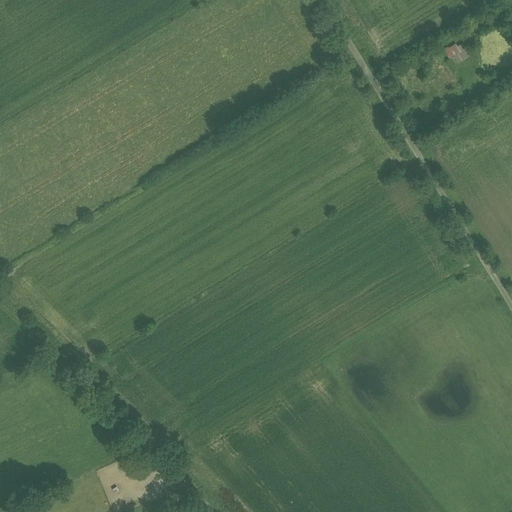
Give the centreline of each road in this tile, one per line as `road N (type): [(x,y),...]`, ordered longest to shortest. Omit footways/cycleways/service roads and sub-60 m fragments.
road 1 (unclassified): [(511,305),(323,0)]
road 2 (track): [(0,275),(88,352),(227,511)]
